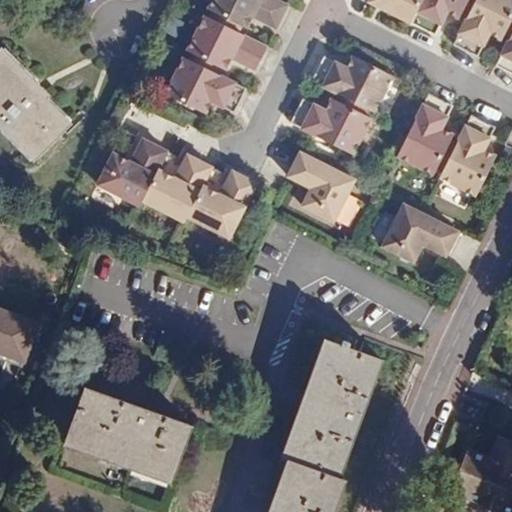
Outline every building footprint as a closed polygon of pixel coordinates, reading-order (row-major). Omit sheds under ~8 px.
[(213,13),(211,18),(238,31),(240,26),(246,29),(252,18),(276,30),(287,6),(275,0),(212,0),(207,10),(213,13)] [(371,0),(369,5),(411,26),(424,0),(371,0)] [(424,0),(411,26),(435,38),(447,15),(459,21),(462,15),(468,18),(477,0),(424,0)] [(511,0),(477,0),(468,18),(454,47),(478,59),(489,36),(502,43),(505,36),(511,39),(511,36),(511,0)] [(192,55),(190,60),(217,73),(219,68),(225,71),(231,60),(255,72),(267,48),(204,16),(187,52),(192,55)] [(511,36),(511,39),(496,68),(511,76),(511,36)] [(44,101),(47,97),(2,50),(0,52),(0,128),(32,161),(68,126),(44,101)] [(369,111),(375,114),(393,77),(354,57),(348,70),(325,58),(312,82),(342,97),(369,111)] [(246,90),(184,58),(165,94),(205,115),(211,102),(234,114),(246,90)] [(453,108),(429,95),(397,158),(434,176),(437,170),(443,173),(457,146),(451,143),(454,137),(442,131),(453,108)] [(366,116),(369,111),(342,97),(339,103),(332,100),(326,112),(303,100),(291,124),(353,156),(372,120),(366,116)] [(496,129),(471,117),(457,146),(443,173),(440,179),(476,198),(496,158),(484,152),(496,129)] [(158,171),(167,153),(143,141),(131,164),(113,156),(98,186),(140,207),(143,202),(158,171)] [(355,181),(301,154),(288,178),(312,190),(303,208),(334,223),(355,181)] [(212,169),(188,157),(176,180),(158,171),(143,202),(185,223),(187,218),(203,187),(212,169)] [(221,196),(203,187),(187,218),(229,240),(257,185),(233,173),(221,196)] [(446,258),(459,233),(404,206),(383,248),(414,264),(423,246),(446,258)] [(38,324),(0,310),(0,354),(24,364),(38,324)] [(288,460),(330,342),(324,340),(282,458),(286,459),(288,460)] [(293,461),(274,511),(334,511),(346,480),(340,478),(383,361),(330,342),(288,460),(293,461)] [(66,440),(174,479),(192,425),(85,387),(66,440)] [(511,511),(511,438),(503,434),(494,455),(474,445),(454,486),(483,500),(481,503),(499,511),(500,508),(509,511),(511,511)] [(172,484),(174,479),(66,440),(64,446),(172,484)] [(267,511),(274,511),(293,461),(288,460),(286,459),(267,511)]
